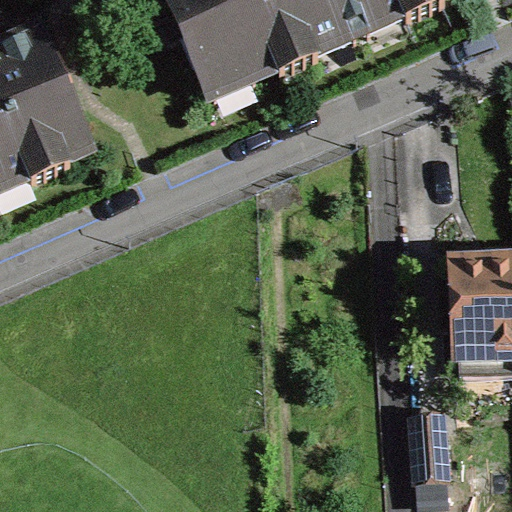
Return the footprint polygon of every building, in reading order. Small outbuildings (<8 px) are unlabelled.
[(317,38),(327,34),(312,0),(168,0),(181,30),(206,86),(237,73),(249,78),(274,67),(280,80),(318,64),(312,50),(317,38)] [(445,9),(441,0),(312,0),(327,34),(346,25),(350,34),(363,28),(360,20),(389,7),(400,12),(406,26),(445,9)] [(85,149),(37,39),(0,54),(0,175),(14,170),(26,175),(32,188),(70,172),(64,158),(85,149)] [(511,364),(511,264),(464,268),(455,268),(449,268),(449,274),(451,274),(454,361),(453,361),(453,367),(511,364)] [(411,421),(416,487),(447,484),(442,419),(411,421)]
